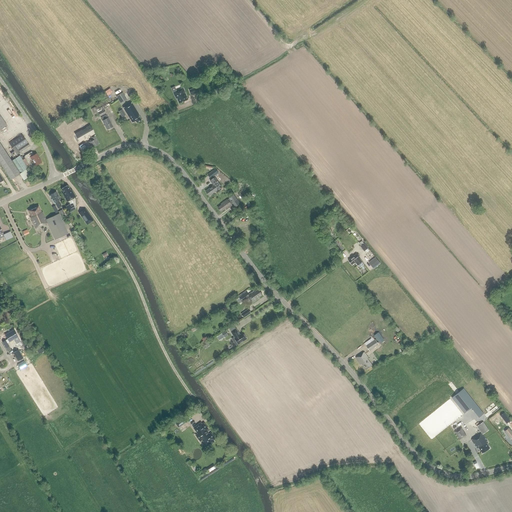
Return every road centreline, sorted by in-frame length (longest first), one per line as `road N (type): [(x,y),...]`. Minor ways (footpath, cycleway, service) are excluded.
road 1 (tertiary): [(511,469),(456,477),(420,461),(159,151),(129,145),(77,168)]
road 2 (track): [(62,175),(135,280),(156,337),(203,413)]
